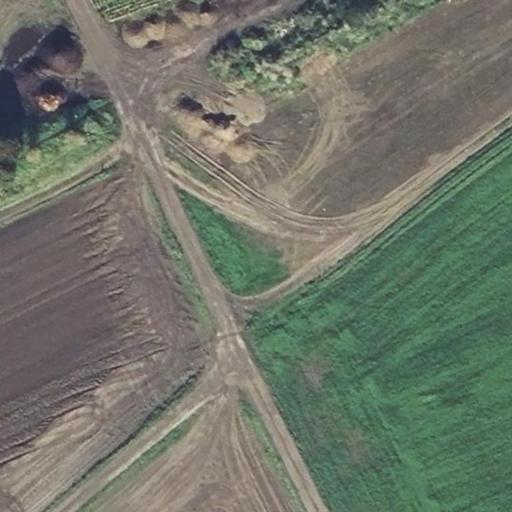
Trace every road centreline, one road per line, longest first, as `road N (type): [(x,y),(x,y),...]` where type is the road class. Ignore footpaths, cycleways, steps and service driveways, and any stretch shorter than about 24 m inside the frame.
road 1 (track): [(137,149),(314,511)]
road 2 (track): [(0,217),(137,149),(108,74)]
road 3 (track): [(66,511),(240,361)]
road 4 (track): [(282,22),(108,74)]
